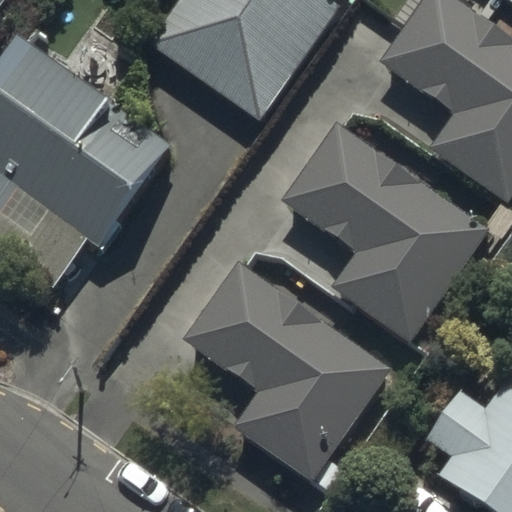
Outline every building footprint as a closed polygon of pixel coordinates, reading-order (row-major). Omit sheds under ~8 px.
[(0,0),(0,26),(18,0),(0,0)] [(171,0),(184,9),(153,53),(263,129),(343,14),(331,5),(333,0),(171,0)] [(510,217),(511,213),(511,49),(440,0),(438,0),(386,76),(458,126),(432,163),(510,217)] [(25,57),(0,92),(0,243),(59,284),(86,246),(106,260),(175,161),(25,57)] [(416,353),(495,239),(417,186),(345,136),(292,212),(364,262),(338,299),(416,353)] [(315,494),(394,380),(316,326),(244,277),(191,353),(263,403),(237,440),(315,494)] [(443,492),(472,511),(511,511),(511,393),(492,423),(464,404),(429,455),(456,474),(443,492)]
